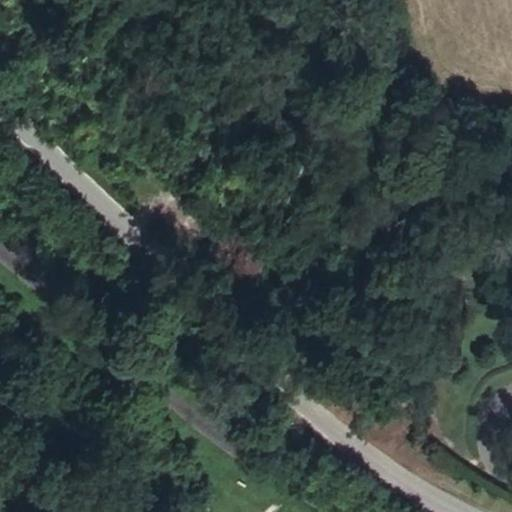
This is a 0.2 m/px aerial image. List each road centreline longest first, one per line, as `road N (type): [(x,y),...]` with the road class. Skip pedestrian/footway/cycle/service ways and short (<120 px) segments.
road 1 (unclassified): [(447,511),(357,445),(82,201),(0,113)]
road 2 (unclassified): [(339,511),(178,410),(0,252)]
